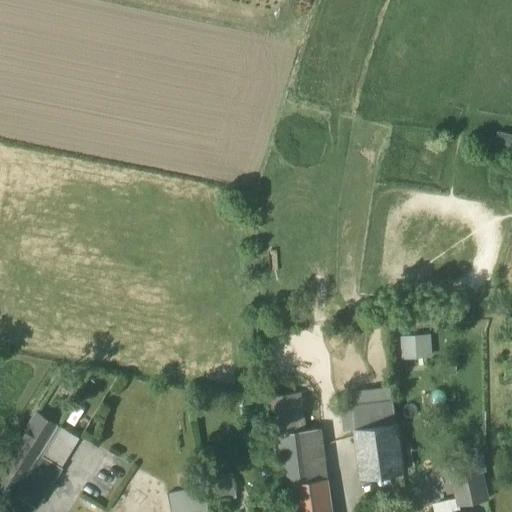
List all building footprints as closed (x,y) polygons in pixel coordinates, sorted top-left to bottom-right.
[(430,335),(399,337),(401,359),(431,357),(430,335)] [(351,402),(392,397),(391,387),(350,392),(351,402)] [(342,430),(354,429),(351,402),(350,392),(349,388),(337,390),(342,430)] [(288,423),(277,425),(278,435),(307,431),(301,392),(273,396),(274,409),(286,407),(288,423)] [(351,402),(354,429),(395,423),(392,397),(351,402)] [(288,423),(286,407),(274,409),(277,425),(288,423)] [(38,413),(28,428),(48,440),(49,441),(58,425),(38,413)] [(402,473),(395,423),(354,429),(361,478),(402,473)] [(60,427),(43,456),(62,468),(79,438),(60,427)] [(40,455),(48,440),(28,428),(19,442),(24,445),(40,455)] [(276,435),(277,441),(300,437),(301,448),(311,447),(316,480),(324,478),(328,478),(320,429),(307,431),(278,435),(276,435)] [(311,447),(301,448),(300,437),(277,441),(283,484),(285,484),(292,483),(316,480),(311,447)] [(19,442),(3,468),(8,471),(24,445),(19,442)] [(21,484),(40,455),(24,445),(8,471),(3,468),(0,471),(0,486),(14,495),(21,484)] [(43,498),(62,468),(43,456),(40,454),(21,485),(43,498)] [(448,461),(452,479),(480,473),(486,472),(482,454),(448,461)] [(457,499),(458,506),(487,500),(480,473),(452,479),(457,499)] [(211,488),(232,484),(230,474),(209,477),(211,488)] [(316,480),(292,483),(295,505),(296,511),(329,511),(324,478),(316,480)] [(292,505),(295,505),(292,483),(285,484),(288,499),(291,498),(292,505)] [(14,495),(36,509),(43,498),(21,485),(21,484),(14,495)] [(211,488),(214,504),(235,501),(232,484),(211,488)] [(166,493),(169,511),(203,511),(207,511),(202,486),(166,493)] [(433,511),(459,511),(458,506),(457,499),(450,500),(450,502),(433,506),(433,511)]
